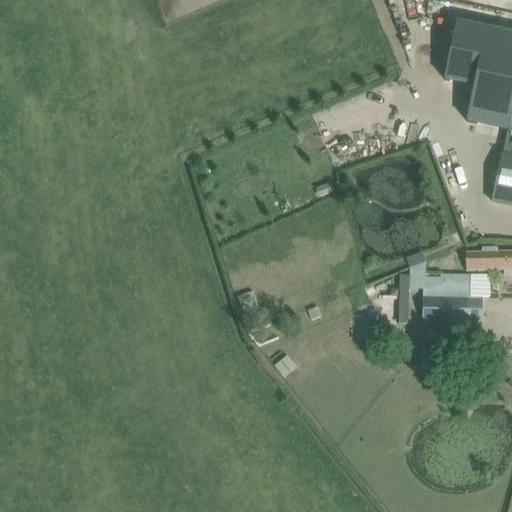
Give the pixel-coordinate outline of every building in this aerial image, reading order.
[(511,33),(458,22),(445,81),(475,88),(467,123),(508,132),(493,203),(511,207),(511,33)] [(511,252),(498,253),(498,248),(482,248),(481,253),(467,254),(467,272),(504,271),(504,276),(511,276),(511,252)] [(489,299),(490,276),(470,276),(470,298),(483,298),(489,299)] [(238,297),(242,311),(257,307),(252,292),(238,297)] [(483,298),(470,298),(421,297),(421,323),(482,325),(483,298)] [(439,372),(440,353),(425,352),(424,372),(439,372)] [(287,356),(274,366),(283,378),(296,368),(287,356)]
